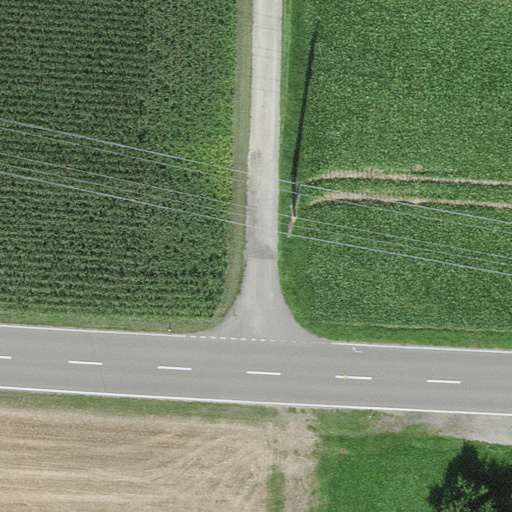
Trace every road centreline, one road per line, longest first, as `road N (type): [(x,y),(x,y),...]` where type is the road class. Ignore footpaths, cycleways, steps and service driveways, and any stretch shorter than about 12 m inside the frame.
road 1 (track): [(271,0),(263,338),(300,485),(299,511)]
road 2 (tertiary): [(511,385),(0,357)]
